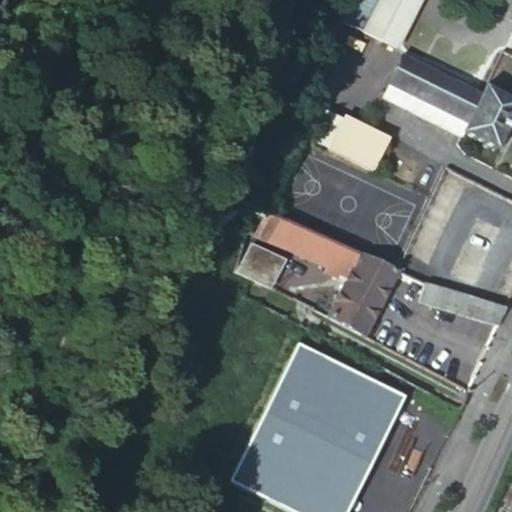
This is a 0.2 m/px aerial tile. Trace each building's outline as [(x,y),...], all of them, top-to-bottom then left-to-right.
[(347,0),(338,20),(364,33),(380,0),(347,0)] [(400,0),(380,0),(364,33),(396,49),(416,8),(400,0)] [(403,56),(381,99),(458,138),(460,135),(495,152),(511,119),(511,100),(484,86),(479,96),(403,56)] [(318,57),(299,94),(319,103),(337,67),(318,57)] [(319,103),(299,94),(290,113),(318,127),(326,111),(327,108),(319,103)] [(387,141),(326,111),(318,127),(312,138),(329,146),(328,149),(372,171),(387,141)] [(389,275),(254,207),(244,230),(335,276),(330,286),(337,290),(323,318),(358,336),(389,275)] [(438,293),(505,307),(511,293),(511,240),(505,237),(490,267),(479,262),(472,277),(461,272),(455,283),(446,278),(438,293)] [(247,246),(234,272),(266,288),(279,262),(247,246)] [(414,305),(497,325),(505,307),(438,293),(417,288),(414,305)] [(292,345),(227,483),(288,511),(344,511),(399,396),(292,345)]
